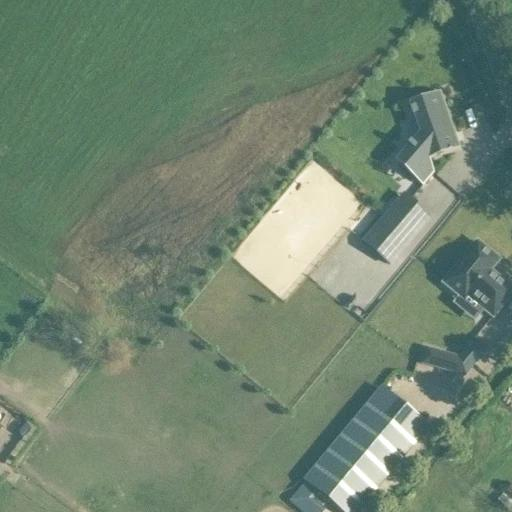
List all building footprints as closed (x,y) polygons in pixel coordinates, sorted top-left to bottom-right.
[(430,129),(415,148),(409,143),(406,146),(410,149),(398,162),(414,176),(412,178),(422,187),(433,174),(428,160),(459,149),(440,93),(408,104),(409,109),(409,110),(410,110),(412,116),(411,116),(411,117),(412,117),(414,122),(426,117),(430,129)] [(484,103),(466,107),(469,123),(487,120),(484,103)] [(402,195),(362,242),(389,266),(430,219),(402,195)] [(511,294),(511,290),(489,272),(498,261),(477,243),(443,284),(459,298),(463,294),(492,318),(511,294)] [(425,349),(421,365),(464,377),(487,349),(474,339),(458,358),(425,349)] [(341,511),(357,511),(403,457),(427,428),(381,389),(305,482),(341,511)]
